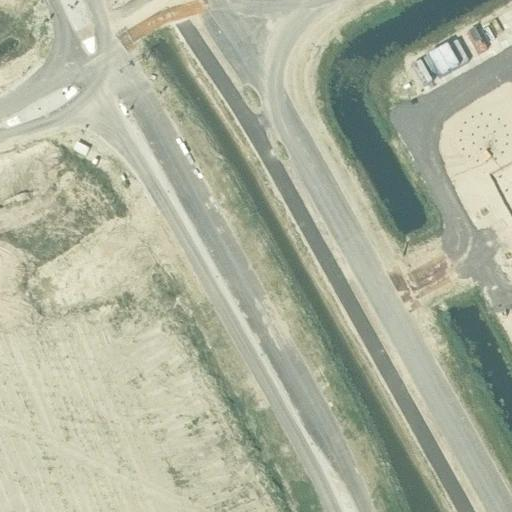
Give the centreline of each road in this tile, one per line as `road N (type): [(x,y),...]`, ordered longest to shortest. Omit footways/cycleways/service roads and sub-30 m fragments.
road 1 (unclassified): [(242,43),(505,511)]
road 2 (unclassified): [(362,511),(334,443),(124,65)]
road 3 (unclassified): [(101,99),(332,511)]
